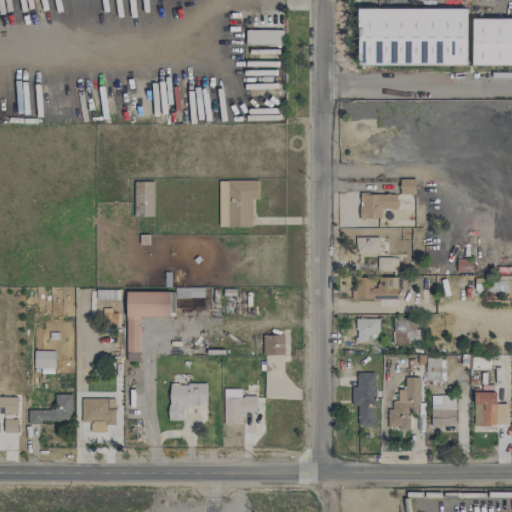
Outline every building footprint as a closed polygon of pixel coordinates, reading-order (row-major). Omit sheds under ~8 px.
[(467,9),(359,8),(358,65),(466,65),(467,9)] [(246,44),(282,45),(283,30),(247,30),(246,44)] [(415,194),(415,179),(400,179),(400,194),(415,194)] [(251,227),(251,199),(256,199),(257,181),(218,180),(218,226),(251,227)] [(153,182),(143,182),(143,216),(153,216),(153,182)] [(358,218),(381,219),(381,209),(395,209),(396,195),(359,193),(358,218)] [(378,237),(356,237),(356,253),(378,254),(378,237)] [(352,299),(398,299),(398,288),(405,289),(405,277),(395,277),(395,258),(377,257),(377,277),(352,276),(352,299)] [(472,272),(472,259),(456,259),(456,272),(472,272)] [(507,292),(507,280),(488,280),(488,292),(507,292)] [(203,287),(175,287),(176,297),(203,297),(203,287)] [(455,299),(470,298),(470,290),(455,290),(455,299)] [(170,292),(126,291),(126,361),(138,361),(139,316),(169,317),(170,292)] [(378,319),(356,318),(355,342),(367,342),(367,335),(378,335),(378,319)] [(392,319),(393,343),(420,342),(420,329),(415,329),(415,318),(392,319)] [(284,334),(263,334),(262,355),(283,355),(284,334)] [(54,373),(54,350),(34,351),(34,368),(41,368),(41,373),(54,373)] [(450,372),(451,359),(426,357),(425,381),(444,382),(444,372),(450,372)] [(374,373),(356,373),(356,387),(351,387),(351,405),(357,405),(357,425),(375,425),(375,387),(374,387),(374,373)] [(388,428),(409,428),(409,410),(419,411),(419,393),(423,393),(424,378),(405,378),(404,389),(397,389),(397,401),(389,400),(388,428)] [(167,420),(182,420),(183,406),(206,406),(207,384),(168,384),(167,420)] [(242,424),(242,412),(256,412),(256,396),(241,396),(241,389),(224,389),(223,424),(242,424)] [(508,425),(507,404),(496,404),(496,392),(473,392),(473,425),(508,425)] [(71,420),(71,394),(54,394),(54,409),(27,410),(27,425),(40,424),(40,420),(71,420)] [(454,426),(455,395),(431,395),(430,425),(454,426)] [(0,413),(16,414),(17,397),(0,396),(0,413)] [(81,398),(81,424),(115,424),(115,398),(81,398)] [(3,432),(17,433),(17,419),(4,419),(3,432)]
